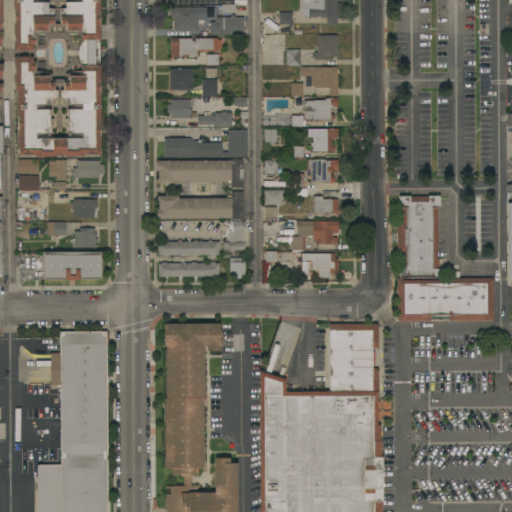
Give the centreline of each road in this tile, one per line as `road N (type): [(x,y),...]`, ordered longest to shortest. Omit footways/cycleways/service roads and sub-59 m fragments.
road 1 (tertiary): [(134,511),(132,0)]
road 2 (residential): [(370,0),(372,302)]
road 3 (residential): [(0,309),(254,303)]
